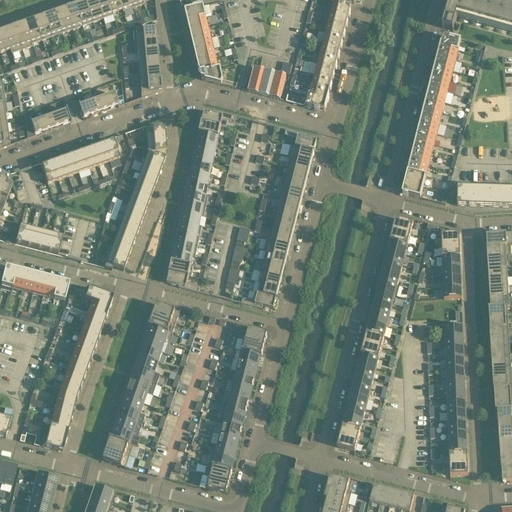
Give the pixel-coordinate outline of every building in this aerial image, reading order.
[(95,0),(91,0),(85,3),(92,24),(102,20),(95,0)] [(106,0),(95,0),(102,20),(103,20),(105,26),(114,22),(112,17),(113,16),(112,14),(106,0)] [(112,14),(121,11),(122,11),(117,0),(106,0),(112,14)] [(129,0),(117,0),(122,11),(121,11),(122,13),(133,9),(129,0)] [(140,0),(129,0),(133,9),(143,5),(142,3),(140,0)] [(511,30),(511,4),(497,0),(450,0),(442,29),(453,32),(457,18),(456,18),(457,15),(511,30)] [(350,18),(351,14),(350,13),(351,7),(333,2),(331,13),(350,18)] [(85,3),(74,6),(82,27),(92,24),(85,3)] [(74,6),(64,10),(72,31),(82,27),(74,6)] [(188,22),(206,18),(203,7),(185,12),(184,13),(186,18),(187,18),(188,22)] [(64,10),(58,12),(54,14),(62,35),(72,31),(64,10)] [(331,13),(328,23),(347,28),(348,24),(347,24),(348,19),(349,19),(350,18),(331,13)] [(54,14),(44,17),(51,38),(62,35),(54,14)] [(44,17),(34,21),(41,42),(51,38),(44,17)] [(206,18),(188,22),(188,23),(187,23),(188,29),(189,28),(190,33),(208,28),(206,18)] [(34,21),(24,24),(31,46),(32,45),(41,42),(34,21)] [(344,39),(345,34),(344,34),(346,29),(346,30),(347,28),(328,23),(325,34),(344,39)] [(24,24),(13,28),(22,51),(32,47),(32,45),(31,46),(24,24)] [(13,28),(3,32),(10,50),(9,51),(11,55),(22,51),(13,28)] [(193,43),(211,39),(208,28),(190,33),(190,34),(189,34),(191,39),(192,39),(193,43)] [(154,30),(148,30),(135,32),(132,32),(133,42),(155,40),(154,30)] [(3,32),(0,32),(0,53),(9,51),(10,50),(3,32)] [(341,49),(343,45),(342,45),(343,40),(344,40),(344,39),(325,34),(323,44),(341,49)] [(458,52),(461,41),(443,37),(440,47),(458,52)] [(195,54),(213,49),(211,39),(193,43),(193,44),(192,44),(193,50),(194,49),(195,54)] [(155,40),(133,42),(134,53),(137,53),(137,52),(156,51),(155,40)] [(339,59),(340,55),(339,55),(340,50),(341,51),(341,49),(323,44),(320,55),(339,59)] [(458,52),(440,47),(437,58),(455,62),(458,52)] [(216,60),(213,49),(195,54),(195,55),(194,55),(196,60),(197,60),(198,64),(216,60)] [(39,51),(34,53),(36,58),(37,63),(43,61),(41,56),(39,51)] [(157,61),(156,51),(137,52),(137,53),(138,63),(157,61)] [(336,70),(337,66),(336,66),(338,61),(339,59),(320,55),(317,65),(336,70)] [(455,62),(437,58),(435,68),(453,73),(455,62)] [(200,75),(218,70),(216,60),(198,64),(198,65),(197,65),(198,71),(199,70),(200,75)] [(157,61),(138,63),(139,73),(158,71),(157,61)] [(333,80),(334,76),(335,71),(336,71),(336,70),(317,65),(315,76),(333,80)] [(435,68),(432,79),(450,84),(453,73),(435,68)] [(248,93),(280,101),(286,77),(254,69),(248,93)] [(200,75),(202,81),(236,90),(237,85),(223,81),(220,70),(218,70),(200,75)] [(159,82),(158,71),(139,73),(139,84),(159,82)] [(331,91),(332,87),(331,86),(332,82),(333,82),(333,80),(315,76),(312,86),(331,91)] [(450,84),(432,79),(429,89),(447,94),(450,84)] [(160,92),(159,82),(139,84),(141,100),(159,94),(160,93),(160,92)] [(328,101),(329,97),(328,97),(330,92),(331,91),(312,86),(309,96),(328,101)] [(429,89),(427,100),(444,105),(445,104),(450,106),(453,96),(447,94),(429,89)] [(96,101),(99,113),(117,106),(113,95),(96,101)] [(328,101),(309,96),(306,96),(304,107),(323,112),(324,112),(327,102),(328,103),(328,101)] [(444,105),(427,100),(424,110),(442,115),(444,105)] [(96,101),(78,108),(82,119),(99,113),(96,101)] [(442,115),(424,110),(421,121),(439,126),(442,115)] [(52,129),(69,123),(65,112),(47,119),(52,129)] [(202,124),(221,128),(222,121),(235,122),(236,118),(216,113),(216,115),(204,113),(203,115),(202,115),(201,118),(203,118),(202,120),(201,119),(200,122),(202,123),(202,124)] [(36,138),(35,136),(52,129),(47,119),(30,125),(25,126),(27,141),(36,138)] [(421,121),(419,132),(436,136),(444,138),(447,128),(439,126),(421,121)] [(199,134),(218,138),(221,128),(202,124),(200,130),(199,130),(199,133),(200,133),(199,134)] [(145,131),(138,131),(139,143),(146,143),(165,141),(164,130),(153,131),(152,128),(145,130),(145,131)] [(314,153),(317,142),(306,139),(306,136),(286,131),(285,136),(295,140),(293,147),(314,153)] [(436,136),(419,132),(416,142),(434,147),(436,136)] [(197,144),(216,148),(218,138),(199,134),(198,140),(197,140),(197,143),(197,144)] [(0,150),(10,147),(8,135),(0,136),(0,150)] [(146,143),(147,154),(165,152),(165,141),(146,143)] [(109,163),(119,160),(113,142),(102,146),(109,163)] [(434,147),(416,142),(413,153),(431,157),(434,147)] [(195,154),(214,158),(216,148),(197,144),(196,150),(195,150),(194,153),(195,153),(195,154)] [(92,149),(98,167),(109,163),(102,146),(92,149)] [(311,163),(314,153),(293,147),(291,146),(288,158),(290,158),(311,163)] [(92,149),(82,153),(88,171),(98,167),(92,149)] [(147,154),(143,164),(161,171),(166,157),(165,152),(147,154)] [(71,157),(78,174),(88,171),(82,153),(71,157)] [(431,157),(413,153),(410,163),(428,168),(431,157)] [(193,164),(212,168),(214,158),(195,154),(194,160),(193,160),(192,163),(193,163),(193,164)] [(282,156),(280,166),(287,168),(287,169),(290,169),(309,174),(311,163),(290,158),(288,158),(282,156)] [(71,157),(61,160),(67,178),(78,174),(71,157)] [(51,164),(57,182),(67,178),(61,160),(51,164)] [(428,168),(410,163),(408,174),(426,178),(428,168)] [(51,164),(41,167),(47,185),(57,182),(51,164)] [(143,164),(139,174),(157,181),(161,171),(143,164)] [(193,164),(192,170),(191,170),(190,173),(191,173),(191,174),(210,178),(210,177),(212,168),(193,164)] [(306,184),(309,174),(290,169),(287,179),(306,184)] [(139,174),(135,184),(153,191),(157,181),(139,174)] [(189,184),(208,188),(210,189),(212,178),(210,177),(210,178),(191,174),(189,180),(188,183),(189,183),(189,184)] [(426,178),(408,174),(405,184),(423,189),(426,178)] [(0,197),(6,200),(11,187),(8,177),(0,179),(0,197)] [(277,177),(274,187),(280,188),(280,189),(282,190),(282,189),(303,195),(306,184),(287,179),(283,178),(282,178),(277,177)] [(135,184),(132,194),(149,201),(153,191),(135,184)] [(189,184),(187,190),(186,190),(186,192),(187,193),(187,194),(206,198),(206,197),(208,188),(189,184)] [(405,184),(402,195),(420,199),(423,189),(405,184)] [(458,185),(457,207),(511,208),(511,189),(469,188),(469,186),(458,185)] [(282,189),(282,190),(279,200),(282,201),(282,200),(300,205),(303,195),(282,189)] [(132,194),(128,205),(145,211),(149,201),(132,194)] [(184,204),(206,208),(208,198),(206,197),(206,198),(187,194),(185,200),(184,200),(184,202),(185,203),(184,204)] [(300,205),(282,200),(282,201),(279,211),(298,216),(300,205)] [(184,204),(183,210),(182,210),(182,212),(182,213),(182,214),(201,218),(204,219),(206,208),(184,204)] [(128,205),(124,215),(142,221),(145,211),(128,205)] [(295,226),(298,216),(279,211),(276,221),(295,226)] [(199,228),(199,227),(201,218),(182,214),(181,220),(180,220),(179,222),(180,223),(199,228)] [(124,215),(120,225),(138,231),(142,221),(124,215)] [(396,220),(393,231),(410,236),(413,225),(396,220)] [(276,221),(274,231),(274,232),(292,236),(295,226),(276,221)] [(178,233),(200,238),(202,228),(199,227),(199,228),(180,223),(179,230),(178,230),(177,232),(178,233)] [(120,225),(116,235),(134,242),(138,231),(120,225)] [(30,229),(20,226),(15,244),(26,247),(30,229)] [(30,229),(26,247),(36,250),(41,232),(30,229)] [(292,236),(274,232),(274,231),(271,231),(269,241),(290,247),(292,236)] [(393,231),(390,242),(407,247),(410,236),(393,231)] [(36,250),(47,253),(52,234),(41,232),(36,250)] [(176,243),(197,248),(200,238),(178,233),(177,240),(176,240),(175,242),(176,243)] [(487,248),(510,247),(511,247),(511,233),(500,234),(500,236),(486,237),(487,248)] [(52,234),(47,253),(58,255),(62,237),(52,234)] [(116,235),(113,245),(130,252),(134,242),(116,235)] [(442,247),(460,246),(459,235),(441,236),(442,247)] [(290,247),(269,241),(266,240),(264,252),(266,252),(287,257),(290,247)] [(390,242),(387,252),(405,257),(407,247),(390,242)] [(176,243),(174,250),(173,252),(174,253),(193,258),(195,258),(197,248),(176,243)] [(113,245),(109,255),(126,262),(130,252),(113,245)] [(442,247),(442,258),(460,258),(460,246),(442,247)] [(487,248),(488,259),(509,257),(509,258),(511,257),(510,247),(487,248)] [(287,257),(266,252),(263,262),(284,268),(287,257)] [(387,252),(385,262),(402,267),(405,257),(387,252)] [(174,253),(172,260),(171,260),(171,262),(172,263),(191,268),(191,267),(193,258),(174,253)] [(109,255),(104,270),(111,272),(112,268),(123,272),(126,262),(109,255)] [(488,269),(507,267),(507,268),(509,268),(509,258),(509,257),(488,259),(488,269)] [(442,258),(442,269),(460,268),(460,258),(442,258)] [(284,268),(263,262),(261,261),(258,273),(261,273),(282,278),(284,268)] [(385,262),(382,272),(400,277),(402,267),(385,262)] [(172,263),(170,270),(169,270),(169,272),(170,272),(169,273),(189,278),(191,278),(193,268),(191,267),(191,268),(172,263)] [(488,269),(489,279),(507,278),(507,268),(507,267),(488,269)] [(0,286),(12,289),(16,271),(16,270),(10,269),(10,270),(5,268),(4,273),(2,278),(1,282),(0,286)] [(442,269),(443,279),(461,278),(460,268),(442,269)] [(27,274),(26,274),(26,273),(21,271),(21,272),(16,271),(12,289),(22,292),(27,274)] [(382,272),(380,283),(397,287),(400,277),(382,272)] [(169,273),(167,284),(179,287),(178,289),(199,294),(200,289),(187,284),(189,278),(169,273)] [(282,278),(261,273),(258,284),(260,284),(279,289),(282,278)] [(37,276),(37,275),(31,274),(31,275),(27,274),(22,292),(33,294),(37,276)] [(33,294),(43,297),(48,279),(47,279),(47,278),(42,277),(42,278),(37,276),(33,294)] [(443,279),(443,290),(461,289),(461,278),(443,279)] [(490,289),(508,288),(507,278),(489,279),(490,289)] [(58,282),(58,281),(52,279),(52,280),(48,279),(43,297),(54,300),(58,282)] [(54,300),(64,303),(69,285),(68,284),(68,283),(63,282),(63,283),(58,282),(54,300)] [(380,283),(377,293),(394,297),(397,287),(380,283)] [(279,289),(260,284),(258,294),(276,299),(279,289)] [(490,289),(490,299),(509,298),(508,288),(490,289)] [(112,298),(102,294),(101,294),(101,293),(88,289),(84,300),(91,303),(91,304),(108,311),(108,310),(109,311),(111,305),(113,299),(112,299),(112,298)] [(444,301),(462,300),(461,289),(443,290),(444,301)] [(241,305),(262,310),(263,307),(273,310),(276,299),(258,294),(255,293),(253,301),(243,300),(241,305)] [(377,293),(374,303),(392,308),(394,297),(377,293)] [(490,299),(491,309),(507,308),(507,309),(510,309),(509,298),(490,299)] [(374,303),(372,313),(389,318),(392,308),(374,303)] [(105,321),(105,320),(106,321),(108,315),(107,315),(108,311),(91,304),(87,315),(105,321)] [(153,317),(176,325),(180,313),(157,305),(153,317)] [(508,319),(507,309),(507,308),(491,309),(489,309),(489,320),(508,319)] [(372,313),(369,324),(387,328),(389,318),(372,313)] [(87,315),(83,325),(101,331),(102,331),(104,325),(103,325),(105,321),(87,315)] [(149,327),(150,328),(150,327),(172,335),(172,334),(176,325),(153,317),(149,327)] [(489,320),(490,330),(508,329),(508,319),(489,320)] [(369,324),(366,334),(384,338),(387,328),(369,324)] [(97,341),(98,341),(100,335),(99,335),(101,331),(83,325),(80,335),(97,341)] [(150,328),(147,337),(170,345),(174,334),(172,334),(172,335),(150,327),(150,328)] [(445,327),(445,339),(463,338),(463,327),(445,327)] [(491,340),(509,339),(508,329),(490,330),(491,340)] [(248,330),(246,341),(245,341),(264,346),(267,335),(248,330)] [(366,334),(364,344),(381,349),(384,338),(366,334)] [(94,351),(95,351),(97,346),(96,345),(97,341),(80,335),(76,345),(94,351)] [(166,356),(170,345),(147,337),(143,348),(162,354),(166,356)] [(445,339),(445,349),(463,348),(463,338),(445,339)] [(491,340),(491,350),(510,349),(509,339),(491,340)] [(260,356),(260,357),(261,358),(264,346),(245,341),(246,341),(243,340),(240,352),(241,352),(242,352),(260,356)] [(364,344),(361,355),(379,359),(381,349),(364,344)] [(90,362),(90,361),(91,361),(93,356),(92,355),(94,351),(76,345),(72,355),(90,362)] [(162,354),(143,348),(140,358),(158,364),(162,354)] [(445,349),(446,360),(464,359),(463,348),(445,349)] [(492,360),(511,359),(510,349),(491,350),(492,360)] [(239,362),(258,367),(260,357),(260,356),(242,352),(241,352),(239,362)] [(72,355),(69,365),(86,372),(86,371),(87,371),(89,366),(88,366),(90,362),(72,355)] [(361,355),(358,365),(376,370),(379,359),(361,355)] [(158,364),(140,358),(136,368),(155,374),(158,364)] [(446,360),(446,370),(464,370),(464,359),(446,360)] [(492,360),(493,371),(511,369),(511,359),(492,360)] [(255,377),(258,367),(239,362),(236,373),(255,377)] [(82,382),(83,381),(83,382),(85,376),(86,372),(69,365),(65,375),(82,382)] [(358,365),(356,375),(373,380),(376,370),(358,365)] [(136,368),(133,378),(156,386),(160,376),(155,374),(136,368)] [(511,369),(493,371),(493,381),(511,380),(511,379),(511,369),(511,370),(511,369)] [(446,370),(446,381),(465,380),(464,370),(446,370)] [(252,388),(255,377),(236,373),(233,383),(252,388)] [(65,375),(61,385),(79,392),(79,391),(80,392),(82,386),(81,386),(82,382),(65,375)] [(373,380),(356,375),(353,386),(371,390),(373,380)] [(133,378),(129,388),(148,395),(153,397),(156,386),(133,378)] [(446,381),(447,391),(465,391),(465,380),(446,381)] [(493,381),(494,391),(511,389),(511,381),(511,380),(493,381)] [(252,388),(233,383),(231,394),(250,398),(252,388)] [(61,385),(58,395),(57,397),(75,402),(75,401),(76,402),(78,396),(77,396),(79,392),(61,385)] [(350,396),(368,400),(371,390),(353,386),(350,396)] [(126,399),(144,405),(148,395),(129,388),(126,399)] [(495,401),(511,400),(511,389),(494,391),(495,401)] [(447,391),(447,402),(465,401),(465,391),(447,391)] [(231,394),(228,404),(247,409),(250,398),(231,394)] [(348,406),(365,411),(368,400),(350,396),(348,406)] [(73,412),(74,412),(75,406),(74,406),(75,402),(57,397),(55,408),(73,412)] [(122,409),(140,416),(144,405),(126,399),(122,409)] [(511,400),(495,401),(495,412),(498,412),(498,411),(511,410),(511,400)] [(447,402),(448,413),(466,412),(465,401),(447,402)] [(244,420),(247,409),(228,404),(223,403),(221,414),(225,415),(244,420)] [(345,416),(363,421),(365,411),(348,406),(345,416)] [(55,408),(52,418),(70,423),(70,422),(71,423),(72,417),(71,417),(73,412),(55,408)] [(122,409),(119,419),(141,427),(147,429),(151,419),(145,417),(140,416),(122,409)] [(498,421),(511,420),(511,410),(498,411),(498,412),(498,421)] [(448,413),(448,423),(466,423),(466,412),(448,413)] [(223,425),(242,430),(244,420),(225,415),(223,425)] [(343,427),(360,431),(363,421),(345,416),(343,427)] [(10,418),(9,421),(0,418),(0,437),(5,439),(7,430),(10,431),(13,419),(10,418)] [(67,433),(68,433),(70,427),(69,427),(70,423),(52,418),(49,429),(67,433)] [(119,419),(115,430),(138,438),(141,427),(119,419)] [(511,420),(498,421),(499,432),(511,430),(511,420)] [(448,423),(448,434),(466,433),(466,423),(448,423)] [(223,425),(220,436),(239,440),(242,430),(223,425)] [(340,437),(357,442),(360,431),(343,427),(340,437)] [(65,444),(65,443),(66,443),(67,438),(66,438),(67,433),(49,429),(47,437),(47,439),(65,444)] [(112,439),(111,440),(133,447),(137,449),(141,439),(138,438),(115,430),(112,439)] [(500,442),(511,440),(511,430),(499,432),(500,442)] [(448,434),(449,444),(467,444),(466,433),(448,434)] [(236,451),(239,440),(220,436),(217,446),(236,451)] [(47,437),(44,437),(42,447),(62,453),(63,452),(65,444),(47,439),(47,437)] [(357,442),(340,437),(337,448),(355,453),(357,442)] [(111,440),(112,439),(111,439),(107,450),(130,458),(133,447),(111,440)] [(511,440),(500,442),(500,452),(511,451),(511,440)] [(449,444),(449,455),(467,454),(467,444),(449,444)] [(236,451),(217,446),(215,456),(215,457),(234,461),(236,451)] [(126,469),(130,458),(107,450),(103,461),(126,469)] [(511,461),(511,451),(500,452),(501,462),(511,461)] [(467,454),(449,455),(450,466),(468,465),(467,454)] [(231,472),(231,471),(234,461),(215,457),(215,456),(210,455),(207,467),(208,467),(208,466),(231,472)] [(511,471),(511,461),(501,462),(502,472),(511,471)] [(1,485),(0,488),(0,491),(9,494),(11,488),(16,468),(6,465),(1,485)] [(450,466),(450,477),(468,477),(468,465),(450,466)] [(208,466),(208,467),(206,477),(208,478),(208,477),(229,483),(232,471),(231,471),(231,472),(208,466)] [(511,471),(502,472),(503,483),(511,482),(511,471)] [(55,489),(57,479),(38,474),(35,484),(55,489)] [(202,476),(199,488),(205,489),(226,494),(229,483),(208,477),(208,478),(206,477),(202,476)] [(349,494),(352,483),(349,483),(350,480),(344,478),(343,481),(330,478),(327,489),(349,494)] [(29,483),(26,493),(32,495),(52,500),(55,489),(35,484),(29,483)] [(369,503),(379,506),(384,488),(374,486),(369,503)] [(94,487),(90,497),(111,505),(115,494),(104,490),(94,487)] [(379,506),(389,508),(394,491),(384,488),(379,506)] [(351,494),(349,494),(327,489),(324,499),(348,505),(351,494)] [(404,494),(394,491),(389,508),(400,511),(404,494)] [(410,511),(414,496),(404,494),(400,511),(404,511),(410,511)] [(49,510),(52,500),(32,495),(30,505),(49,510)] [(90,497),(87,508),(99,511),(108,511),(111,505),(90,497)] [(324,499),(321,510),(330,511),(346,511),(348,505),(324,499)]
